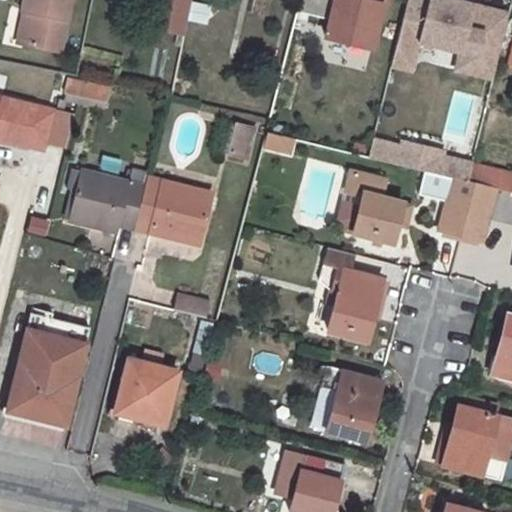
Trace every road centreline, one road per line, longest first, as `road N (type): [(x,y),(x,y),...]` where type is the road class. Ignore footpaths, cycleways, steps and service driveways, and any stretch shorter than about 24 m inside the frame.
road 1 (residential): [(385,511),(438,305)]
road 2 (unclassified): [(117,511),(0,485)]
